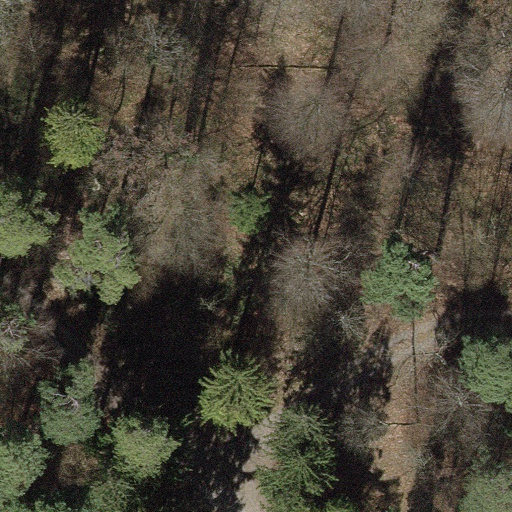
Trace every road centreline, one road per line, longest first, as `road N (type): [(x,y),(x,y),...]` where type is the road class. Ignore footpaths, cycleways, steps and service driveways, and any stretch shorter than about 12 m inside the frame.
road 1 (track): [(511,325),(455,322),(297,389),(218,484)]
road 2 (track): [(236,511),(119,380),(0,271)]
road 3 (track): [(398,346),(378,387),(372,451),(410,511)]
